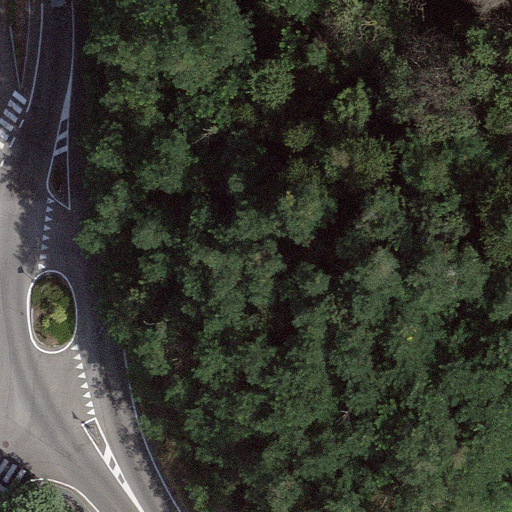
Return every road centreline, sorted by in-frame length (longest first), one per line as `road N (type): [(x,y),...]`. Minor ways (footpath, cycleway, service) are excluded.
road 1 (tertiary): [(54,0),(50,213)]
road 2 (tertiary): [(35,379),(152,511)]
road 3 (tertiary): [(50,213),(35,379)]
